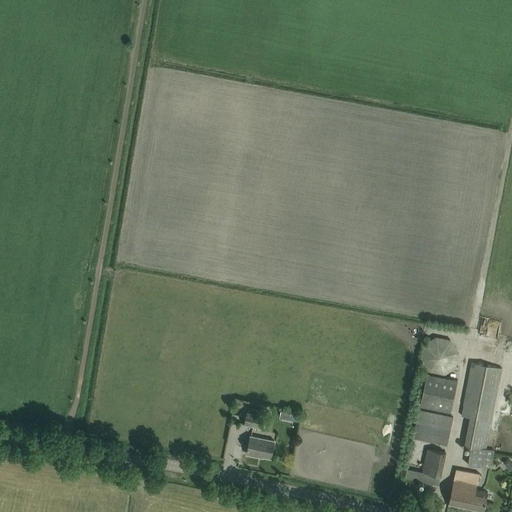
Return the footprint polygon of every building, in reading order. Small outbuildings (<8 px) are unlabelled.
[(459,352),(451,339),(436,336),(423,345),(420,360),(428,372),(444,375),(457,367),(459,352)] [(494,450),(486,449),(502,368),(471,362),(461,415),(470,417),(464,446),(471,447),(468,463),(490,467),(494,450)] [(450,411),(457,379),(427,372),(420,405),(450,411)] [(261,428),(264,416),(261,415),(262,409),(248,406),(247,412),(246,412),(243,425),(261,428)] [(447,445),(453,416),(419,409),(412,438),(447,445)] [(248,446),(246,453),(257,456),(257,454),(270,457),(274,440),(250,435),(248,446)] [(422,471),(406,468),(404,477),(438,485),(445,452),(427,448),(422,471)] [(476,489),(479,473),(455,468),(450,493),(448,502),(484,510),(486,500),(487,492),(476,489)]
